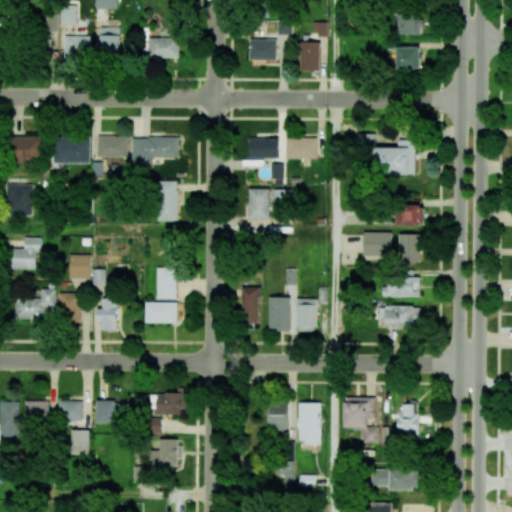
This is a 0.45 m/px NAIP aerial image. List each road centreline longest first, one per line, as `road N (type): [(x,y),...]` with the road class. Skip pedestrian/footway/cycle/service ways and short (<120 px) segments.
road 1 (secondary): [(476,511),(482,0)]
road 2 (secondary): [(462,0),(459,511)]
road 3 (residential): [(213,511),(216,0)]
road 4 (residential): [(0,97),(481,101)]
road 5 (residential): [(0,361),(480,364)]
